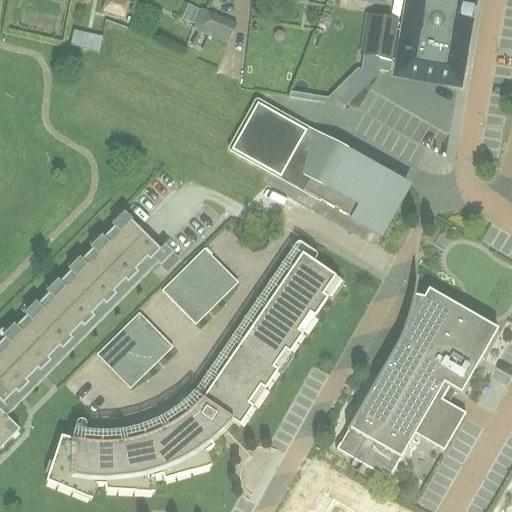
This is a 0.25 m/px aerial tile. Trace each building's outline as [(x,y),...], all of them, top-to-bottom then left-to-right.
[(103,0),(102,4),(123,9),(125,0),(103,0)] [(466,36),(463,36),(469,0),(408,0),(396,75),(457,86),(466,36)] [(202,11),(194,30),(228,45),(236,26),(206,13),(202,11)] [(381,19),(369,18),(363,57),(361,72),(377,75),(378,71),(388,72),(390,61),(391,61),(397,22),(381,19)] [(401,198),(323,154),(325,151),(327,148),(257,109),(233,153),(333,209),(334,208),(339,210),(338,212),(380,235),(401,198)] [(160,268),(173,254),(164,246),(160,250),(122,215),(122,216),(124,218),(102,241),(100,239),(99,239),(101,242),(80,263),(78,261),(77,262),(79,264),(58,285),(56,283),(55,284),(57,286),(36,307),(34,305),(33,306),(35,308),(14,329),(12,327),(11,328),(13,330),(0,344),(0,451),(19,432),(6,419),(19,405),(22,403),(43,380),(154,268),(157,265),(160,268)] [(301,256),(217,378),(201,401),(186,416),(174,424),(161,432),(147,437),(133,442),(119,444),(104,445),(90,445),(75,442),(60,438),(45,484),(73,495),(74,486),(104,488),(104,493),(134,495),(134,494),(132,486),(161,478),(163,483),(192,474),(187,467),(213,449),(209,443),(216,436),(220,433),(223,430),(230,423),(239,428),(252,409),(248,406),(259,389),(264,392),(277,372),(272,369),(284,353),(288,356),(302,336),(301,336),(308,317),(313,319),(322,297),(335,278),(301,256)] [(195,327),(210,312),(223,299),(189,265),(161,292),(195,327)] [(448,389),(460,396),(497,331),(427,291),(422,300),(413,298),(409,313),(404,327),(399,342),(393,352),(388,360),(339,446),(339,445),(335,452),(387,482),(414,436),(443,453),(465,415),(441,401),(445,395),(448,389)] [(110,342),(143,376),(144,377),(172,349),(138,315),(110,342)] [(355,511),(330,497),(329,499),(331,500),(324,511),(355,511)]
